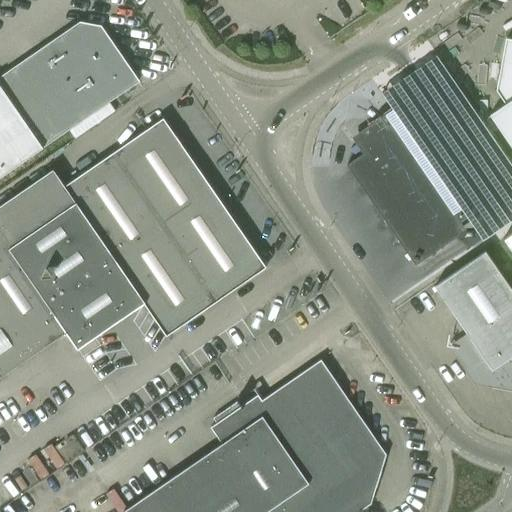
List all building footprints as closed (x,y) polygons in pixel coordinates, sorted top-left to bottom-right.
[(0,177),(117,96),(121,93),(121,94),(125,91),(138,82),(100,27),(80,23),(0,78),(0,177)] [(492,113),(490,115),(511,147),(511,39),(506,38),(492,113)] [(363,154),(346,165),(415,265),(443,246),(445,235),(438,225),(445,220),(455,214),(461,222),(468,218),(393,108),(386,113),(377,120),(358,132),(356,144),(363,154)] [(143,303),(166,336),(266,267),(163,118),(146,129),(64,186),(53,170),(0,206),(0,377),(66,332),(77,349),(78,348),(143,303)] [(511,232),(503,239),(511,253),(511,232)] [(511,290),(485,251),(435,286),(469,335),(462,340),(459,357),(475,381),(511,387),(511,290)] [(358,511),(371,503),(387,454),(387,453),(386,454),(321,359),(262,400),(258,394),(243,404),(240,399),(213,418),(217,423),(211,427),(222,443),(122,511),(358,511)]
